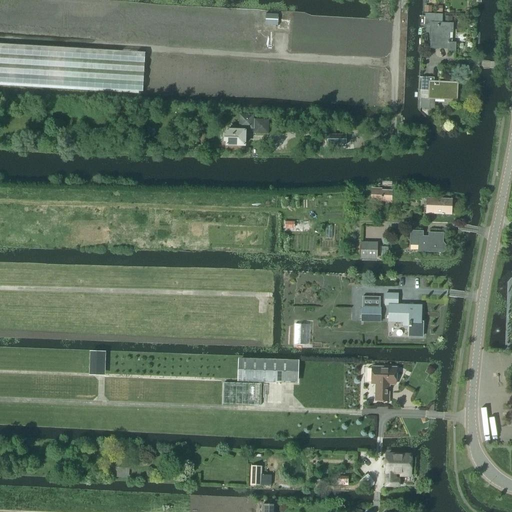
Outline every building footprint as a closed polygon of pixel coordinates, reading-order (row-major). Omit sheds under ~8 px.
[(265,25),(277,26),(277,29),(289,30),(290,20),(278,19),(278,14),(266,13),(265,25)] [(442,24),(442,14),(425,13),(424,26),(430,27),(430,48),(447,49),(447,51),(455,52),(455,43),(449,43),(449,42),(448,42),(448,33),(452,33),(452,24),(442,24)] [(0,83),(142,92),(145,53),(0,44),(0,83)] [(435,109),(435,99),(456,101),(457,83),(439,82),(439,86),(433,86),(433,78),(422,77),(421,91),(420,109),(435,109)] [(227,136),(225,136),(225,144),(227,144),(227,147),(245,147),(245,131),(254,131),(254,135),(269,135),(269,121),(253,121),(253,116),(239,116),(239,131),(239,133),(227,133),(227,136)] [(327,135),(327,145),(346,145),(346,135),(327,135)] [(371,202),(392,202),(392,192),(382,192),(382,188),(371,188),(371,202)] [(452,200),(427,198),(427,200),(427,214),(451,215),(452,200)] [(411,232),(410,245),(418,246),(418,252),(429,253),(442,253),(445,251),(445,245),(443,242),(443,234),(429,234),(429,238),(423,237),(423,232),(411,232)] [(376,259),(377,244),(362,244),(361,259),(376,259)] [(386,294),(385,305),(389,306),(388,322),(403,323),(409,323),(409,327),(408,336),(423,337),(423,322),(421,322),(421,306),(397,305),(398,295),(386,294)] [(362,297),(362,322),(380,322),(380,298),(362,297)] [(294,344),(306,345),(307,325),(295,325),(294,344)] [(91,353),(90,374),(102,374),(103,353),(91,353)] [(240,360),(239,381),(295,383),(296,362),(240,360)] [(376,384),(375,401),(388,402),(389,385),(395,385),(396,369),(372,368),(372,384),(376,384)] [(224,383),(223,404),(261,406),(261,385),(224,383)] [(387,456),(386,472),(386,486),(398,486),(399,480),(395,480),(395,473),(410,473),(411,456),(387,456)] [(251,466),(250,486),(271,487),(272,476),(261,475),(261,466),(251,466)] [(129,468),(117,467),(116,477),(128,478),(129,468)]
